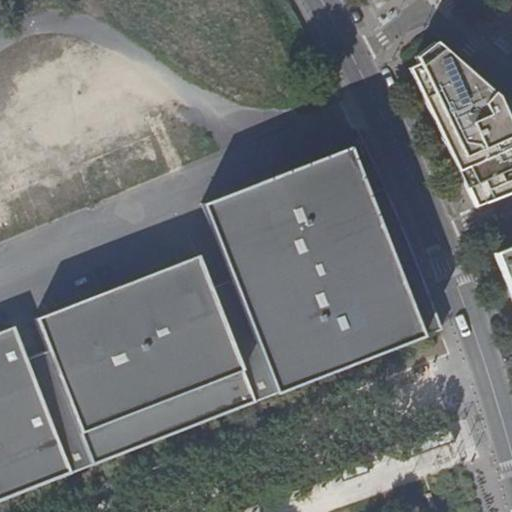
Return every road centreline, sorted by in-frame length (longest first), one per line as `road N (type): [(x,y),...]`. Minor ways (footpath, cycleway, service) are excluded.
road 1 (residential): [(511,465),(436,238),(353,56)]
road 2 (track): [(101,511),(484,373)]
road 3 (residential): [(511,82),(420,10),(353,56)]
